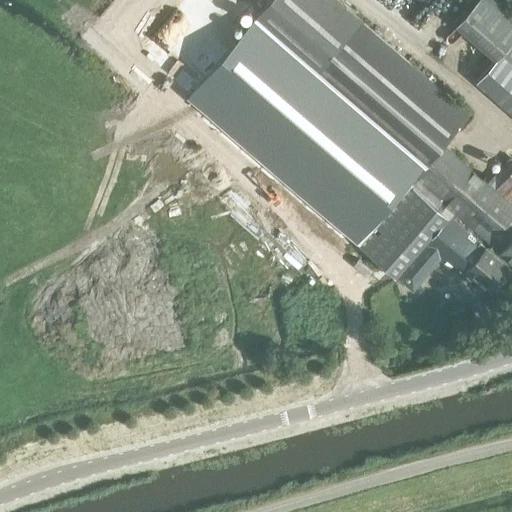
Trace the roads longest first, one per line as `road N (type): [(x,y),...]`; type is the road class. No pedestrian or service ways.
road 1 (tertiary): [(511,358),(46,481),(0,500)]
road 2 (track): [(0,291),(167,94),(204,18),(226,0)]
road 3 (unclassified): [(268,511),(511,446)]
